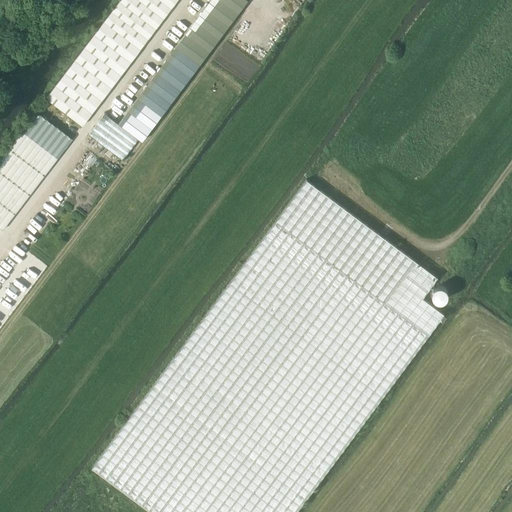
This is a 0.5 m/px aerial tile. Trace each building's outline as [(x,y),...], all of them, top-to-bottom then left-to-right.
[(120,0),(50,94),(85,121),(177,0),(120,0)] [(204,0),(113,117),(141,140),(242,0),(204,0)] [(38,110),(0,159),(0,226),(1,228),(71,136),(38,110)] [(437,275),(312,182),(307,178),(93,465),(155,511),(293,511),(444,312),(422,295),(437,275)] [(437,284),(436,285),(435,285),(434,286),(433,287),(432,288),(432,289),(432,290),(432,291),(432,292),(432,293),(432,294),(432,295),(433,296),(433,297),(434,297),(435,298),(436,299),(437,299),(438,300),(440,300),(441,299),(442,299),(444,299),(445,298),(446,296),(447,294),(447,293),(448,292),(448,291),(447,290),(447,289),(446,288),(446,287),(445,286),(444,285),(443,284),(442,284),(441,284),(439,284),(438,284),(437,284)]
